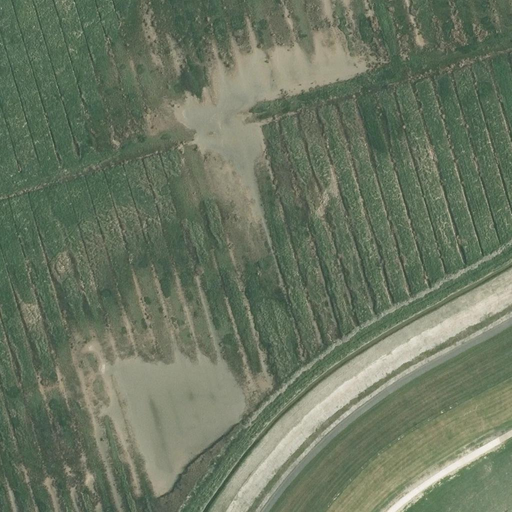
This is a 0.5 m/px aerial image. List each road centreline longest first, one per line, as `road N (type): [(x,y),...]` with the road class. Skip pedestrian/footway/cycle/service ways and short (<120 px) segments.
road 1 (track): [(511,321),(377,402),(326,442),(263,511)]
road 2 (track): [(511,433),(391,511)]
